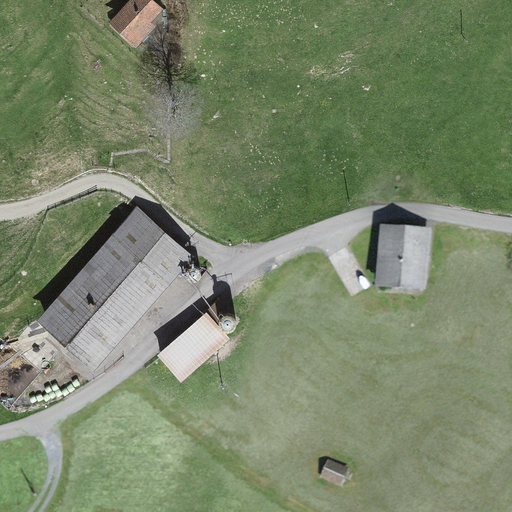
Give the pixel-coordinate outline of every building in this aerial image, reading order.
[(150,0),(135,0),(111,27),(137,50),(156,29),(152,24),(163,11),(150,0)] [(196,259),(137,208),(35,323),(94,375),(196,259)] [(431,238),(376,233),(371,286),(426,291),(431,238)] [(234,311),(222,299),(158,358),(182,384),(230,340),(217,327),(234,311)] [(225,332),(227,334),(230,336),(233,336),(236,335),(238,334),(240,331),(241,328),(241,325),(240,323),(238,320),(235,319),(233,318),(230,319),(228,320),(226,322),(224,324),(224,326),(224,329),(225,332)]
